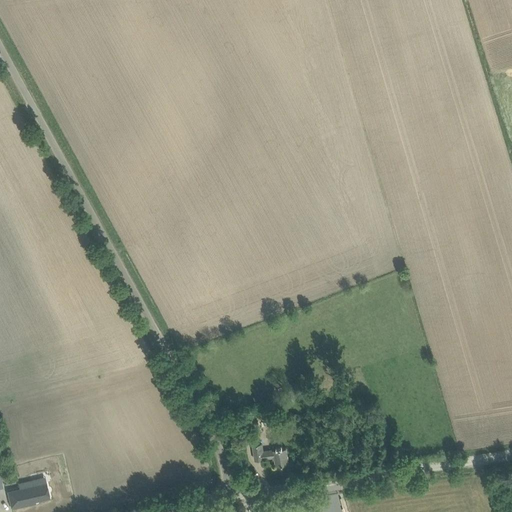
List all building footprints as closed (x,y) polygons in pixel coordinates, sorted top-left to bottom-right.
[(267,388),(261,390),(264,400),(273,397),(271,391),(268,392),(267,388)] [(260,394),(254,397),(256,403),(262,400),(260,394)] [(258,421),(250,422),(252,433),(260,432),(258,421)] [(286,447),(264,450),(263,442),(253,443),(255,460),(264,459),(275,457),(276,465),(289,463),(286,447)] [(19,488),(7,491),(11,508),(36,503),(35,501),(50,497),(46,482),(32,485),(30,480),(18,483),(19,488)]
